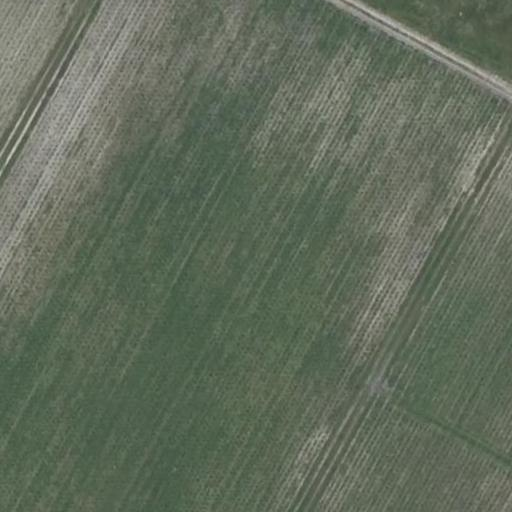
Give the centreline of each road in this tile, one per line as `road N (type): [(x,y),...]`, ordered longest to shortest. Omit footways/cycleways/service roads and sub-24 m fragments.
road 1 (track): [(0,166),(92,0)]
road 2 (track): [(511,91),(346,0)]
